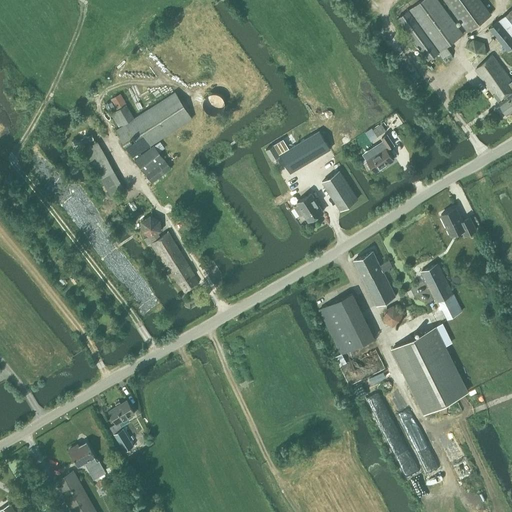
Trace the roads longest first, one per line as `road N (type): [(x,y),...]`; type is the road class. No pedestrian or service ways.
road 1 (unclassified): [(511,143),(0,446)]
road 2 (track): [(157,355),(12,160),(51,92),(85,1)]
road 3 (track): [(207,328),(296,511)]
road 4 (track): [(109,382),(84,335),(0,227)]
road 5 (track): [(134,171),(106,141),(87,100),(119,84),(186,87)]
road 6 (track): [(172,83),(135,34),(83,0)]
